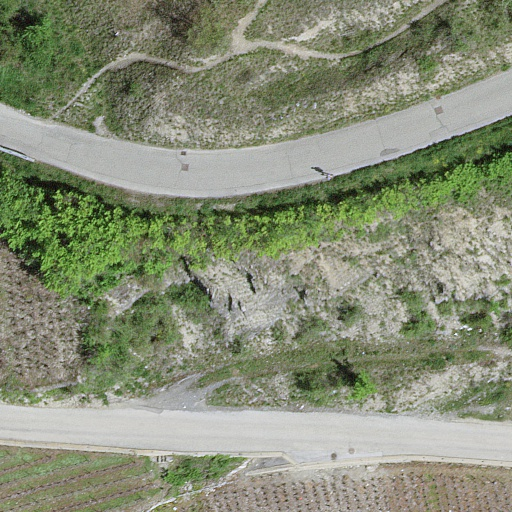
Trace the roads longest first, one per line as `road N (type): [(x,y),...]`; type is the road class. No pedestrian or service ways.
road 1 (unclassified): [(511,85),(337,151),(211,176),(108,172),(0,130)]
road 2 (unclassified): [(0,426),(511,452)]
